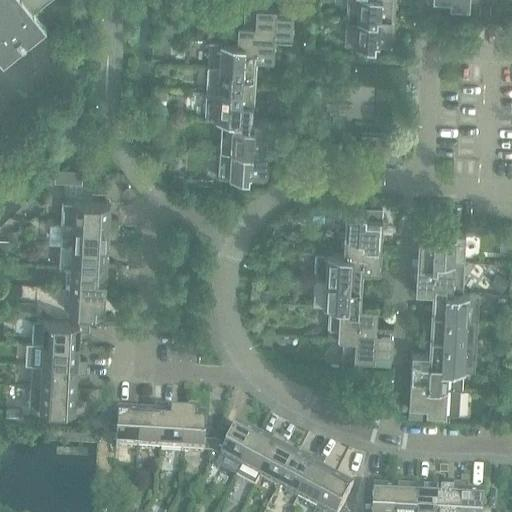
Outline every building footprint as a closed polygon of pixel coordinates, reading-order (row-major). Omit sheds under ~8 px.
[(34,10),(26,0),(0,0),(0,57),(3,61),(47,27),(34,10)] [(26,0),(34,10),(45,0),(26,0)] [(345,0),(344,18),(375,20),(375,14),(394,15),(394,0),(345,0)] [(276,7),(257,6),(244,5),(243,24),(257,25),(257,32),(273,33),(272,40),(274,40),(291,41),(293,14),(276,13),(276,7)] [(392,47),(394,15),(375,14),(375,20),(344,18),(342,44),(392,47)] [(174,20),(166,20),(164,38),(173,39),(174,20)] [(257,25),(243,24),(238,24),(237,43),(239,43),(239,50),(255,51),(254,58),(255,58),(273,59),(274,40),(272,40),(273,33),(257,32),(257,25)] [(237,43),(221,42),(209,41),(207,67),(219,68),(238,70),(237,75),(254,76),(255,58),(254,58),(255,51),(239,50),(239,43),(237,43)] [(238,70),(219,68),(207,67),(206,93),(217,94),(236,95),(236,101),(253,102),(254,76),(237,75),(238,70)] [(152,97),(152,101),(153,101),(164,102),(165,90),(158,90),(154,90),(153,90),(152,93),(152,97)] [(236,95),(217,94),(206,93),(204,118),(221,119),(234,120),(233,125),(251,126),(251,119),(252,119),(253,102),(236,101),(236,95)] [(153,101),(152,112),(165,114),(166,102),(164,102),(153,101)] [(269,120),(252,119),(251,119),(251,126),(233,125),(234,120),(221,119),(219,150),(249,152),(250,146),(268,147),(269,120)] [(385,153),(386,134),(362,132),(360,152),(385,153)] [(266,173),(268,147),(250,146),(249,152),(219,150),(217,176),(248,178),(249,172),(266,173)] [(172,175),(171,185),(186,186),(187,176),(172,175)] [(104,190),(105,179),(89,179),(89,190),(104,190)] [(109,202),(74,200),(61,199),(60,222),(73,223),(118,225),(118,218),(108,217),(109,202)] [(365,218),(365,211),(347,210),(345,237),(363,238),(362,244),(381,245),(382,219),(365,218)] [(118,225),(73,223),(60,222),(59,243),(72,244),(107,246),(107,231),(117,232),(118,225)] [(7,230),(7,238),(17,239),(17,230),(7,230)] [(464,236),(455,235),(436,234),(436,240),(419,239),(417,266),(435,267),(436,260),(454,261),(463,262),(464,236)] [(362,244),(363,238),(345,237),(344,254),(345,255),(345,262),(361,263),(360,269),(361,269),(379,271),(381,245),(362,244)] [(107,246),(72,244),(59,243),(58,265),(71,266),(115,268),(116,261),(106,260),(107,246)] [(345,255),(344,254),(316,253),(314,279),(343,281),(343,287),(360,288),(361,269),(360,269),(361,263),(345,262),(345,255)] [(500,264),(510,264),(510,257),(503,256),(500,259),(500,264)] [(463,262),(454,261),(436,260),(435,267),(417,266),(416,292),(434,292),(435,285),(451,286),(451,291),(469,292),(469,290),(461,290),(463,262)] [(115,275),(115,268),(71,266),(69,288),(104,290),(105,275),(115,275)] [(511,282),(499,274),(491,286),(503,294),(511,282)] [(343,281),(314,279),(312,305),(329,306),(340,306),(342,306),(341,312),(358,313),(358,306),(359,306),(360,288),(343,287),(343,281)] [(451,291),(451,286),(435,285),(434,292),(432,311),(449,312),(449,319),(476,320),(477,301),(483,301),(484,293),(469,292),(451,291)] [(103,312),(104,290),(69,288),(68,310),(79,310),(79,317),(89,317),(89,311),(103,312)] [(274,301),(274,290),(260,289),(259,301),(274,301)] [(18,315),(34,316),(35,305),(19,304),(18,315)] [(342,306),(340,306),(329,306),(327,337),(343,338),(357,339),(357,332),(374,333),(374,325),(376,326),(377,307),(359,306),(358,306),(358,313),(341,312),(342,306)] [(449,319),(449,312),(432,311),(431,336),(448,337),(448,344),(474,345),(476,320),(449,319)] [(89,323),(34,319),(32,319),(31,341),(43,342),(77,344),(79,330),(88,330),(89,323)] [(393,327),(376,326),(374,325),(374,333),(357,332),(357,339),(343,338),(342,357),(382,359),(383,353),(391,354),(393,327)] [(272,348),(272,346),(273,334),(264,334),(264,336),(264,348),(272,348)] [(448,344),(448,337),(431,336),(430,354),(430,361),(446,362),(446,369),(447,369),(447,366),(473,368),(474,345),(448,344)] [(77,353),(77,344),(43,342),(41,364),(86,367),(87,359),(77,359),(77,353)] [(430,354),(412,353),(410,379),(428,380),(428,386),(446,387),(447,369),(446,369),(446,362),(430,361),(430,354)] [(86,367),(41,364),(30,363),(29,384),(40,385),(76,388),(76,373),(86,374),(86,367)] [(428,386),(428,380),(410,379),(409,405),(426,406),(426,412),(445,413),(446,387),(428,386)] [(76,388),(40,385),(29,384),(27,408),(50,409),(49,415),(60,416),(60,410),(74,410),(76,388)] [(494,390),(493,403),(502,404),(503,391),(494,390)] [(159,452),(162,406),(154,406),(153,416),(140,415),(138,450),(159,452)] [(168,417),(169,407),(162,406),(159,452),(181,453),(183,418),(168,417)] [(5,419),(17,420),(18,410),(5,410),(5,419)] [(138,450),(140,415),(118,414),(116,428),(110,427),(110,438),(116,438),(115,449),(138,450)] [(204,443),(205,419),(183,418),(181,453),(212,455),(213,454),(215,444),(204,443)] [(239,469),(256,438),(236,428),(225,449),(215,444),(213,454),(212,455),(239,469)] [(256,438),(239,469),(235,478),(254,488),(259,479),(280,440),(274,436),(269,445),(256,438)] [(281,452),(286,443),(280,440),(259,479),(278,490),(294,459),(281,452)] [(297,500),(318,460),(311,456),(307,465),(294,459),(278,490),(297,500)] [(319,472),(324,463),(318,460),(297,500),(316,510),(332,479),(319,472)] [(342,511),(341,511),(352,490),(332,479),(316,510),(320,511),(342,511)] [(409,492),(395,491),(393,511),(414,511),(417,483),(409,482),(409,492)] [(424,483),(417,483),(414,511),(437,511),(438,493),(424,493),(424,483)] [(458,511),(460,485),(452,484),(452,494),(438,493),(437,511),(458,511)] [(468,485),(460,485),(458,511),(481,511),(482,496),(468,495),(468,485)] [(393,511),(395,491),(394,491),(373,490),(371,511),(393,511)]
